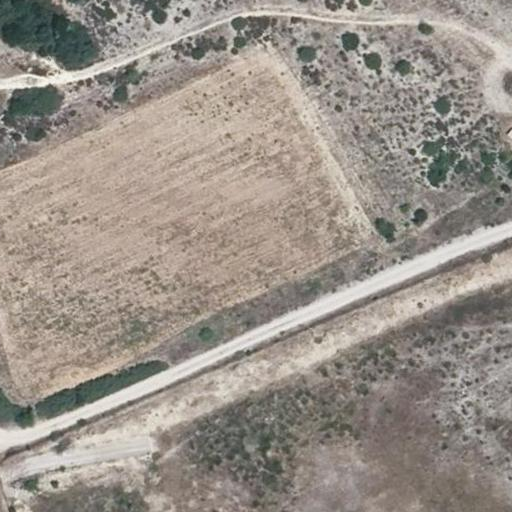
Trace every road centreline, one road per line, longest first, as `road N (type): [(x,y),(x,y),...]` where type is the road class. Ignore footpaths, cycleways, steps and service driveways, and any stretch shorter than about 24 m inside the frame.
road 1 (track): [(511,242),(115,406),(0,442)]
road 2 (track): [(0,81),(68,73),(237,11),(413,23),(480,34),(511,56)]
